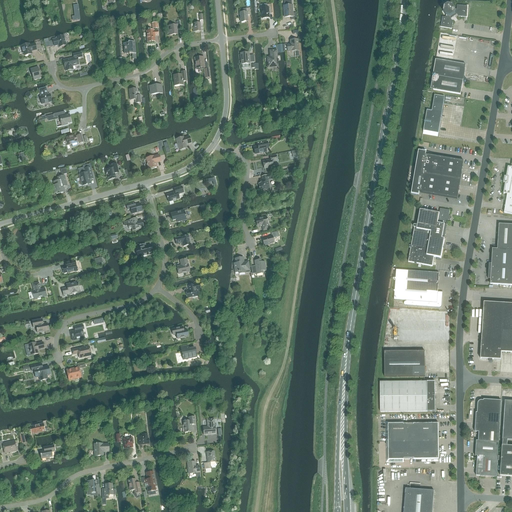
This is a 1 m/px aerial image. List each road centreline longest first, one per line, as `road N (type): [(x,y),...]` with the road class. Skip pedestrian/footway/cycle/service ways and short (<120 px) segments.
road 1 (primary): [(342,408),(404,0)]
road 2 (unclassified): [(460,378),(459,323),(502,65)]
road 3 (residential): [(0,507),(46,497),(82,472),(192,448)]
road 4 (residential): [(0,224),(145,182)]
road 5 (residential): [(85,87),(146,71),(175,47),(220,39)]
road 6 (residential): [(58,360),(56,336),(69,320),(133,304),(156,288)]
road 7 (residential): [(251,245),(241,213),(246,162),(212,144)]
